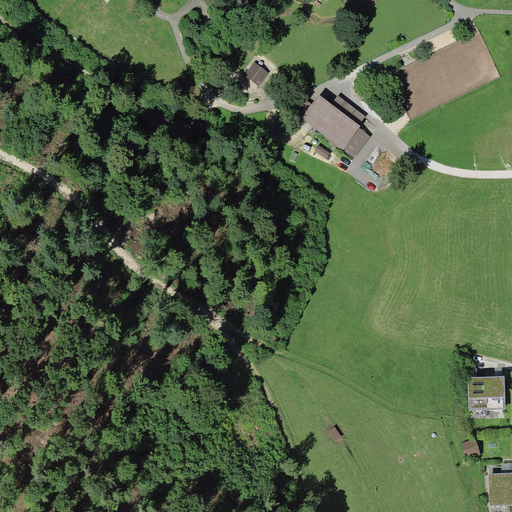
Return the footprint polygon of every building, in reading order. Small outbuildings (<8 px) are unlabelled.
[(269,72),(255,61),(244,75),(259,86),(269,72)] [(331,104),(319,94),(312,104),(304,98),(294,113),(343,149),(344,148),(359,128),(361,126),(359,124),(331,104)] [(338,95),(331,104),(359,124),(365,116),(338,95)] [(370,136),(359,128),(344,148),(355,157),(370,136)] [(330,153),(318,146),(315,150),(327,158),(330,153)] [(486,377),(487,410),(506,409),(505,376),(486,377)] [(487,410),(486,377),(468,377),(469,410),(487,410)] [(482,455),(476,438),(461,443),(467,460),(482,455)] [(511,463),(502,464),(502,473),(509,473),(511,472),(511,463)] [(510,505),(509,473),(502,473),(488,473),(489,506),(510,505)]
